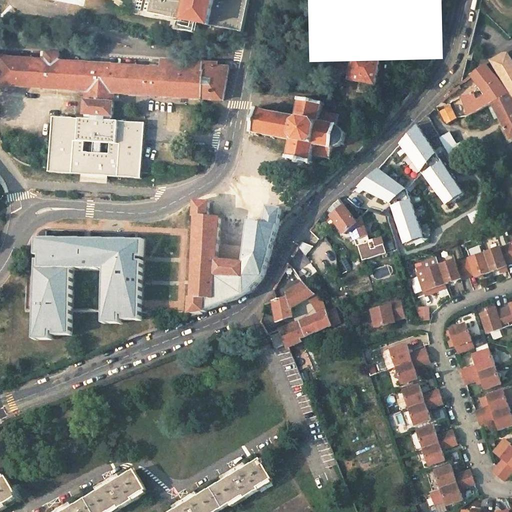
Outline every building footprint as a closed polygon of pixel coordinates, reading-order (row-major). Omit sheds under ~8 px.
[(153,0),(151,14),(185,21),(244,32),(250,0),(153,0)] [(114,93),(222,101),(232,69),(216,68),(217,64),(164,60),(163,68),(158,68),(158,64),(152,64),(151,67),(61,61),(61,53),(43,52),(42,60),(3,58),(0,85),(87,91),(86,119),(52,117),(47,173),(141,179),(145,123),(112,121),(114,93)] [(381,60),(356,55),(351,81),(361,83),(359,93),(374,96),(381,60)] [(511,65),(505,55),(493,62),(511,93),(511,65)] [(476,73),(473,75),(488,95),(478,99),(475,92),(463,98),(470,115),(485,110),(493,105),(510,96),(500,80),(487,65),(476,73)] [(511,98),(510,96),(493,105),(511,139),(511,98)] [(323,103),(300,98),(296,116),(256,109),(252,132),(291,140),(287,160),(311,163),(313,155),(331,158),(333,147),(337,147),(341,145),(343,142),(345,139),(345,135),(344,131),(341,128),(338,126),(340,115),(322,111),(323,103)] [(447,125),(456,120),(450,108),(440,113),(447,125)] [(367,124),(362,130),(370,138),(376,132),(367,124)] [(468,195),(424,125),(403,138),(448,208),(468,195)] [(450,132),(440,137),(452,158),(465,151),(460,143),(457,145),(450,132)] [(382,191),(396,202),(392,208),(397,210),(400,205),(404,207),(406,208),(412,198),(411,196),(410,194),(408,192),(407,191),(405,189),(404,188),(402,187),(401,186),(403,180),(384,166),(379,175),(388,181),(382,191)] [(199,217),(196,298),(193,298),(192,317),(196,316),(202,314),(217,307),(227,303),(240,300),(254,293),(267,284),(273,273),(281,248),(287,226),(290,209),(275,207),(272,224),(255,222),(251,262),(225,259),(228,218),(216,216),(216,202),(196,202),(196,216),(199,217)] [(346,205),(332,216),(346,234),(351,229),(357,247),(359,246),(364,261),(387,253),(383,238),(375,241),(372,241),(364,216),(358,222),(346,205)] [(388,216),(374,212),(373,219),(389,223),(388,216)] [(146,240),(38,238),(37,256),(42,256),(42,269),(37,269),(36,340),(53,340),(53,332),(57,332),(57,335),(73,336),(75,269),(108,270),(107,324),(124,324),(123,316),(127,316),(127,321),(144,322),(145,262),(141,262),(141,257),(145,257),(146,240)] [(485,253),(492,272),(507,267),(506,264),(511,261),(511,259),(507,246),(485,253)] [(476,278),(492,272),(485,253),(463,261),(468,277),(475,275),(476,278)] [(291,260),(289,263),(299,276),(306,268),(293,256),(291,260)] [(420,271),(439,265),(436,259),(422,264),(423,267),(419,268),(420,271)] [(439,265),(446,285),(468,277),(463,261),(456,264),(454,259),(439,265)] [(289,263),(282,275),(291,289),(286,292),(286,295),(291,310),(309,299),(316,294),(304,282),(299,276),(289,263)] [(418,272),(425,292),(446,285),(439,265),(420,271),(418,272)] [(316,294),(309,299),(319,314),(327,311),(324,302),(316,294)] [(276,299),(273,301),(278,321),(293,317),(291,310),(286,295),(276,299)] [(407,317),(402,297),(391,300),(392,305),(373,310),(378,327),(397,322),(397,320),(407,317)] [(431,306),(418,307),(419,321),(432,320),(431,306)] [(319,314),(281,330),(293,357),(298,355),(294,345),(303,342),(302,339),(342,322),(337,309),(328,312),(327,311),(319,314)] [(489,334),(511,326),(505,309),(498,311),(497,309),(482,314),(489,334)] [(450,329),(459,354),(472,349),(469,342),(473,341),(466,324),(450,329)] [(280,334),(273,337),(277,348),(285,345),(280,334)] [(390,351),(396,368),(413,362),(416,361),(418,360),(429,357),(426,349),(414,353),(415,357),(411,358),(407,345),(390,351)] [(480,372),(496,367),(489,350),(473,355),(477,365),(462,371),(462,374),(464,378),(480,372)] [(413,362),(396,368),(402,385),(419,379),(414,366),(418,365),(419,368),(431,364),(429,357),(418,360),(416,361),(413,362)] [(486,389),(502,384),(496,367),(480,372),(464,378),(465,381),(466,385),(482,379),(486,389)] [(409,410),(426,403),(429,402),(431,401),(441,398),(439,393),(439,391),(427,395),(428,398),(425,399),(420,386),(402,392),(409,410)] [(494,413),(510,407),(504,390),(488,396),(492,406),(476,412),(477,414),(478,419),(494,413)] [(414,425),(432,419),(428,407),(431,406),(432,409),(443,404),(442,402),(441,398),(431,401),(429,402),(426,403),(409,410),(414,425)] [(497,421),(501,430),(511,426),(511,412),(510,407),(494,413),(478,419),(480,424),(481,427),(497,421)] [(417,433),(423,450),(440,444),(438,437),(434,426),(417,433)] [(443,443),(455,439),(453,434),(452,431),(440,436),(443,443)] [(445,450),(457,446),(456,442),(455,439),(443,443),(445,450)] [(496,453),(504,459),(497,468),(494,472),(500,477),(510,464),(511,461),(511,443),(507,439),(496,453)] [(423,450),(429,466),(446,460),(443,451),(440,444),(423,450)] [(177,511),(174,511),(218,511),(246,496),(247,498),(261,489),(260,487),(273,479),(262,459),(249,467),(248,464),(234,472),(224,479),(226,481),(201,496),(199,493),(187,500),(175,508),(177,511)] [(511,473),(511,461),(510,464),(500,477),(506,481),(511,473)] [(434,472),(440,489),(456,484),(459,483),(474,477),(473,474),(472,471),(457,476),(457,478),(454,479),(450,467),(434,472)] [(111,511),(119,507),(121,509),(135,501),(134,499),(148,490),(136,470),(123,478),(121,475),(109,483),(98,489),(100,492),(75,507),(73,504),(60,511),(111,511)] [(0,511),(8,507),(6,504),(19,496),(7,477),(0,480),(0,511)] [(440,489),(446,506),(462,500),(458,488),(461,487),(462,489),(476,484),(475,481),(474,477),(459,483),(456,484),(440,489)]
